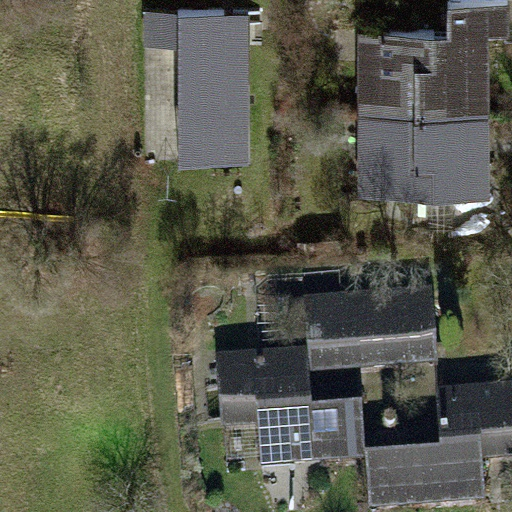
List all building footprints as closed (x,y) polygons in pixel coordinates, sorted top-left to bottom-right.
[(370,31),(371,111),(481,111),(481,33),(511,32),(511,1),(451,1),(451,31),(370,31)] [(182,41),(182,159),(252,159),(251,47),(227,47),(227,12),(150,12),(150,41),(182,41)] [(482,193),(481,111),(371,111),(371,193),(482,193)] [(357,309),(361,374),(404,372),(403,361),(439,359),(436,305),(357,309)] [(308,313),(312,363),(313,377),(361,374),(357,309),(308,313)] [(260,420),(263,460),(368,453),(367,440),(363,389),(314,393),(313,377),(312,363),(220,370),(224,423),(260,420)] [(368,453),(370,502),(487,496),(485,454),(511,452),(511,399),(440,403),(442,445),(408,447),(408,438),(367,440),(368,453)]
